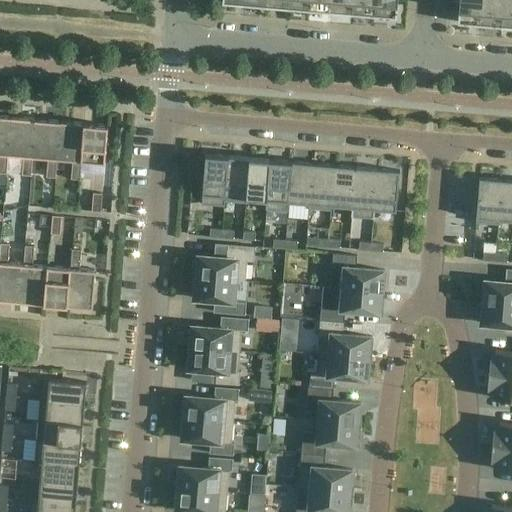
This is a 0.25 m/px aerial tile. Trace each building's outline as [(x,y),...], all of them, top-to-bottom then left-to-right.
[(288,0),(288,8),(309,10),(310,0),(288,0)] [(310,0),(309,10),(331,12),(331,0),(310,0)] [(331,0),(331,12),(352,13),(353,0),(331,0)] [(353,0),(352,13),(374,15),(375,0),(353,0)] [(375,0),(374,15),(396,17),(397,0),(375,0)] [(459,0),(458,22),(480,24),(482,0),(459,0)] [(503,0),(482,0),(480,24),(501,26),(503,0)] [(511,0),(503,0),(501,26),(511,26),(511,0)] [(11,117),(0,115),(0,172),(6,174),(8,155),(11,117)] [(31,176),(32,157),(36,119),(11,117),(8,155),(23,156),(22,175),(31,176)] [(55,178),(57,159),(60,121),(36,119),(32,157),(48,158),(46,177),(55,178)] [(80,180),(81,161),(85,123),(60,121),(57,159),(72,160),(71,179),(80,180)] [(108,125),(85,123),(81,161),(105,163),(108,125)] [(224,206),(225,201),(224,201),(228,156),(205,154),(201,204),(224,206)] [(246,198),(249,158),(228,156),(224,201),(225,201),(246,203),(247,198),(246,198)] [(270,160),(249,158),(246,198),(247,198),(262,200),(266,200),(267,200),(270,160)] [(288,211),(289,202),(288,202),(292,161),(270,160),(267,200),(266,200),(265,210),(288,211)] [(313,163),(292,161),(288,202),(289,202),(309,204),(310,204),(313,163)] [(310,204),(309,204),(308,208),(331,210),(332,206),(331,205),(334,165),(313,163),(310,204)] [(352,207),(356,167),(334,165),(331,205),(332,206),(351,207),(352,207)] [(374,209),(377,169),(356,167),(352,207),(351,207),(350,217),(374,219),(375,209),(374,209)] [(399,171),(377,169),(374,209),(375,209),(396,211),(399,171)] [(498,220),(501,179),(479,177),(475,223),(499,225),(499,220),(498,220)] [(511,180),(501,179),(498,220),(511,220),(511,180)] [(93,193),(91,211),(101,212),(102,193),(93,193)] [(52,215),(50,233),(60,234),(61,216),(52,215)] [(221,238),(222,229),(210,228),(209,237),(221,238)] [(222,229),(221,238),(233,239),(234,230),(222,229)] [(254,240),(255,232),(243,231),(242,239),(254,240)] [(315,246),(327,247),(328,239),(316,238),(315,246)] [(284,248),(285,240),(273,239),(272,247),(284,248)] [(340,240),(328,239),(327,247),(339,248),(340,240)] [(297,241),(285,240),(284,248),(296,249),(297,241)] [(370,250),(371,242),(359,241),(358,249),(370,250)] [(371,242),(370,250),(382,252),(383,243),(371,242)] [(0,300),(20,302),(23,264),(8,263),(9,244),(0,243),(0,245),(0,300)] [(196,273),(195,277),(236,280),(245,281),(247,261),(254,261),(255,246),(227,244),(226,258),(197,255),(197,261),(193,261),(192,273),(196,273)] [(20,302),(44,304),(48,266),(32,265),(34,246),(25,245),(23,264),(20,302)] [(72,249),(70,268),(67,306),(92,308),(96,270),(79,269),(81,250),(72,249)] [(494,261),(495,253),(483,252),(482,260),(494,261)] [(339,266),(337,287),(382,291),(384,270),(356,267),(357,255),(333,253),(332,266),(339,266)] [(507,254),(495,253),(494,261),(506,262),(507,254)] [(44,304),(67,306),(70,268),(48,266),(44,304)] [(395,273),(393,294),(412,295),(414,275),(395,273)] [(234,301),(236,280),(195,277),(194,298),(222,301),(221,313),(245,315),(246,302),(234,301)] [(483,302),(511,304),(511,282),(485,280),(483,302)] [(380,313),(382,291),(337,287),(336,309),(321,307),(320,320),(344,322),(344,310),(380,313)] [(481,323),(511,325),(511,304),(483,302),(481,323)] [(190,343),(190,347),(239,351),(241,330),(248,331),(249,318),(221,316),(220,328),(191,325),(191,331),(187,331),(186,343),(190,343)] [(317,354),(319,354),(319,353),(369,357),(371,336),(343,334),(344,322),(320,320),(317,354)] [(238,371),(239,351),(190,347),(188,368),(216,371),(215,383),(239,385),(240,371),(238,371)] [(490,359),(488,374),(511,375),(511,351),(495,351),(494,360),(490,359)] [(310,374),(309,386),(333,388),(334,376),(367,379),(369,357),(319,353),(319,354),(317,374),(310,374)] [(511,399),(511,375),(488,374),(487,388),(492,388),(491,398),(511,399)] [(41,378),(40,399),(84,403),(86,382),(41,378)] [(7,384),(6,397),(15,397),(16,384),(7,384)] [(184,413),(184,417),(233,421),(235,400),(238,400),(239,388),(215,386),(214,398),(185,396),(185,401),(181,401),(180,413),(184,413)] [(315,409),(314,420),(359,424),(360,402),(332,400),(333,388),(309,386),(308,386),(306,408),(315,409)] [(284,396),(284,417),(303,418),(304,396),(284,396)] [(15,397),(6,397),(5,410),(14,410),(15,397)] [(83,424),(84,403),(40,399),(38,421),(45,421),(45,420),(83,424)] [(232,443),(233,421),(184,417),(182,439),(210,441),(209,453),(233,455),(234,443),(232,443)] [(43,441),(81,444),(83,424),(45,420),(45,421),(43,440),(43,441)] [(302,440),(301,453),(325,455),(326,443),(357,445),(359,424),(314,420),(312,441),(302,440)] [(493,431),(492,445),(511,447),(511,423),(499,422),(498,432),(493,431)] [(4,424),(3,437),(12,438),(13,425),(4,424)] [(11,451),(12,438),(3,437),(2,450),(11,451)] [(79,464),(81,444),(43,441),(43,440),(36,439),(34,461),(42,462),(42,461),(79,464)] [(511,447),(492,445),(491,460),(495,460),(495,469),(511,470),(511,447)] [(324,467),(325,455),(301,453),(298,487),(306,488),(306,487),(351,491),(353,469),(324,467)] [(179,466),(178,487),(227,492),(229,471),(232,471),(233,458),(209,456),(208,468),(179,466)] [(78,485),(79,464),(42,461),(42,462),(40,481),(78,485)] [(0,465),(0,469),(0,477),(8,479),(10,466),(0,465)] [(76,505),(78,485),(40,481),(38,501),(38,502),(76,505)] [(225,511),(227,492),(178,487),(176,509),(204,511),(225,511)] [(343,511),(348,511),(351,491),(306,487),(306,488),(304,508),(296,507),(296,511),(320,511),(320,510),(343,511)] [(31,500),(30,511),(75,511),(76,505),(38,502),(38,501),(31,500)]
